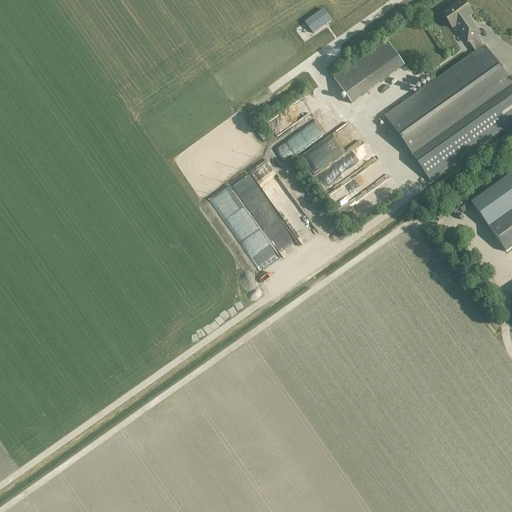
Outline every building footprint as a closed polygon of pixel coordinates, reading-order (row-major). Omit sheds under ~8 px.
[(475,53),(483,47),(476,36),(479,34),(467,18),(472,15),(462,1),(443,15),(452,28),(456,26),(467,42),(468,42),(475,53)] [(314,34),(332,21),(324,9),(305,23),(314,34)] [(387,42),(334,80),(351,104),(404,66),(387,42)] [(484,47),(483,47),(475,53),(385,117),(393,128),(418,164),(430,181),(511,123),(511,85),(511,86),(484,47)] [(305,121),(285,139),(294,150),(312,134),(315,138),(318,136),(305,121)] [(314,149),(315,156),(318,156),(319,164),(322,163),(319,148),(314,149)] [(257,218),(282,260),(296,253),(285,235),(281,238),(277,231),(284,226),(297,247),(304,243),(289,218),(299,212),(272,167),(248,181),(266,212),(257,218)] [(370,168),(327,189),(342,220),(390,197),(379,176),(375,178),(370,168)] [(246,173),(232,182),(238,190),(251,181),(246,173)] [(511,174),(471,203),(506,252),(511,248),(511,174)]
